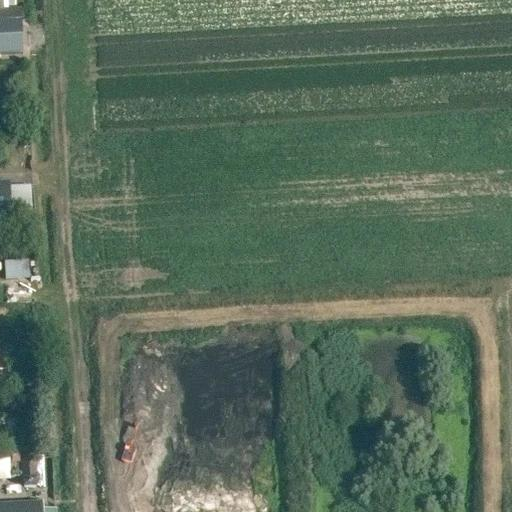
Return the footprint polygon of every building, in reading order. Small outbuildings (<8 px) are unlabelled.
[(0,22),(0,56),(23,56),(21,22),(0,22)] [(11,184),(0,184),(0,223),(14,223),(13,221),(34,219),(32,188),(12,189),(11,184)] [(26,430),(13,430),(14,442),(27,441),(26,430)] [(0,480),(11,480),(9,456),(0,456),(0,480)] [(18,456),(18,466),(21,466),(21,483),(23,483),(23,490),(36,490),(36,456),(18,456)]
